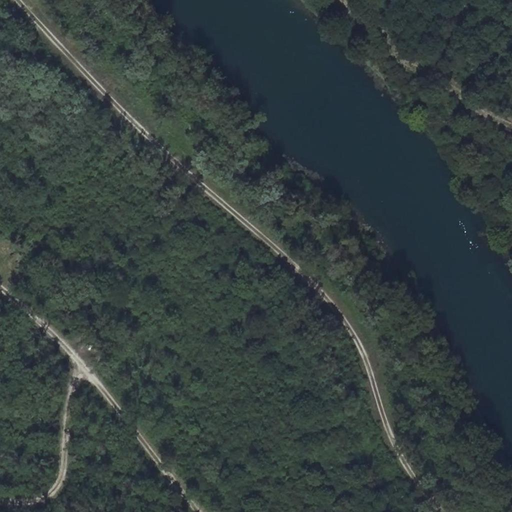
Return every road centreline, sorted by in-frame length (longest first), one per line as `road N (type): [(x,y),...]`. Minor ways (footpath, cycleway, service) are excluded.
road 1 (track): [(20,0),(358,335),(383,417),(438,511)]
road 2 (track): [(0,286),(81,363),(201,511)]
road 3 (track): [(0,502),(53,488),(81,363)]
